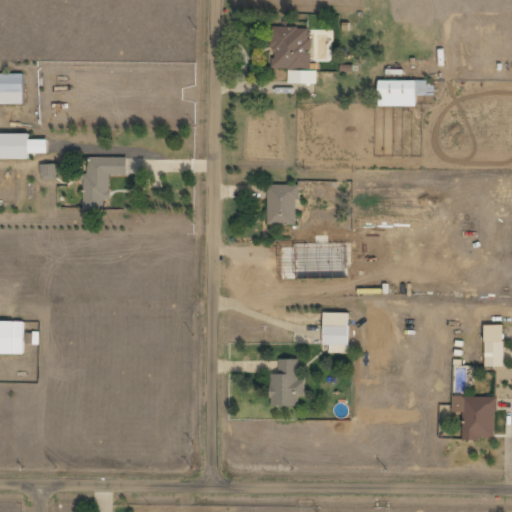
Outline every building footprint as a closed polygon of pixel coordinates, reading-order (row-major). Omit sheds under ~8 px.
[(290,83),(318,84),(318,71),(311,71),(311,27),(272,27),(272,48),(274,48),(274,68),(290,69),(290,83)] [(0,103),(25,104),(26,74),(0,73),(0,103)] [(427,80),(380,80),(380,106),(418,105),(418,95),(427,95),(427,80)] [(0,156),(0,160),(32,160),(32,154),(50,154),(50,140),(32,140),(32,134),(0,133),(0,156)] [(86,210),(106,210),(106,200),(112,200),(112,174),(129,174),(129,157),(87,157),(86,210)] [(59,164),(42,164),(43,180),(59,180),(59,164)] [(269,224),(298,225),(298,185),(269,185),(269,224)] [(321,244),(295,243),(295,268),(305,269),(305,264),(320,264),(321,244)] [(351,313),(326,313),(326,345),(331,345),(330,353),(351,353),(351,313)] [(27,321),(0,321),(0,354),(26,354),(27,321)] [(507,366),(506,325),(486,325),(487,367),(507,366)] [(299,360),(280,359),(280,374),(272,374),(272,405),(300,406),(300,397),(307,397),(307,381),(299,381),(299,360)] [(463,438),(496,439),(497,397),(454,396),(453,412),(464,412),(463,438)]
